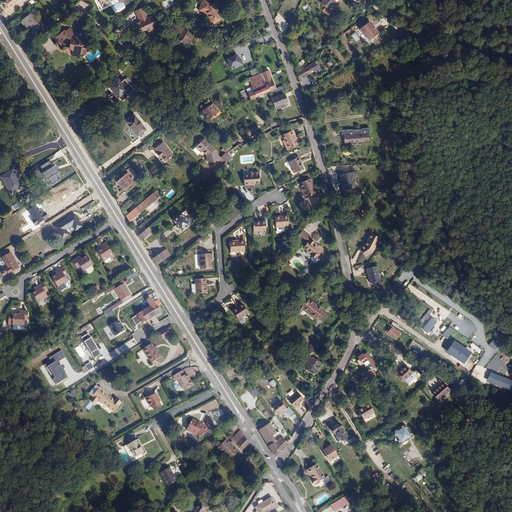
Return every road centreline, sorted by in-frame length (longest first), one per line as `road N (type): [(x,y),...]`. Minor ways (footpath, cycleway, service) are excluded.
road 1 (tertiary): [(274,468),(341,368),(354,312),(304,107),(264,0)]
road 2 (secondary): [(0,27),(118,218)]
road 3 (residential): [(184,326),(223,291),(219,236),(282,198)]
road 4 (track): [(511,74),(395,17)]
road 5 (residential): [(15,291),(23,277),(118,218)]
road 6 (secondary): [(118,218),(184,326)]
